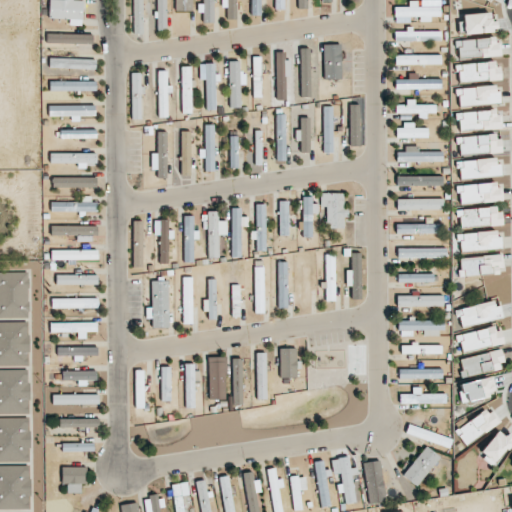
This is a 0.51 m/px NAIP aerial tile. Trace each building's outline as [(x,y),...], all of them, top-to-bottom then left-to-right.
[(48,0),(48,18),(69,18),(69,25),(82,25),(83,0),(77,0),(48,0)] [(142,0),(132,0),(133,34),(143,34),(142,0)] [(155,0),(157,30),(167,30),(165,0),(155,0)] [(180,0),(180,26),(190,26),(190,0),(180,0)] [(417,6),(417,1),(408,1),(408,7),(393,7),(393,23),(409,22),(409,17),(419,17),(419,22),(430,21),(430,16),(440,16),(440,6),(417,6)] [(460,14),(460,34),(496,33),(496,21),(491,21),(490,13),(460,14)] [(440,30),(405,30),(405,31),(393,31),(393,41),(440,41),(440,30)] [(499,57),(498,38),(456,39),(457,58),(499,57)] [(341,44),(322,44),(323,79),(341,79),(341,44)] [(310,48),(299,48),(300,97),(311,96),(310,48)] [(286,100),(286,76),(290,76),(290,60),(285,60),(285,52),(275,52),(274,100),(286,100)] [(394,64),(441,65),(441,55),(394,54),(394,64)] [(260,57),(251,57),(252,97),(261,97),(260,57)] [(95,59),(49,58),(49,67),(95,68),(95,59)] [(500,79),(498,60),(456,64),(458,83),(500,79)] [(241,108),(240,84),(245,84),(245,72),(240,72),(240,61),(228,61),(229,108),(241,108)] [(217,110),(216,74),(214,74),(214,63),(205,63),(206,110),(217,110)] [(191,66),(181,67),(181,113),(191,113),(191,66)] [(166,70),(157,71),(158,117),(168,117),(166,70)] [(140,73),(130,73),(132,120),(141,119),(140,73)] [(441,79),(417,79),(417,73),(407,73),(408,79),(394,79),(394,89),(441,89),(441,79)] [(96,81),(49,81),(49,91),(96,90),(96,81)] [(457,88),(458,105),(499,103),(498,85),(457,88)] [(436,103),(407,103),(407,105),(395,104),(395,113),(417,113),(417,118),(427,118),(427,113),(435,113),(436,103)] [(359,104),(348,104),(349,146),(359,146),(359,104)] [(49,105),(49,116),(71,116),(71,121),(80,121),(80,116),(95,116),(95,105),(49,105)] [(321,152),(332,152),(333,107),(322,107),(321,152)] [(458,130),(500,128),(499,110),(457,112),(458,130)] [(285,160),(286,114),(275,114),(274,160),(285,160)] [(309,117),(299,117),(299,130),(294,130),(294,141),(299,141),(299,152),(310,152),(309,117)] [(427,138),(427,128),(413,128),(413,124),(396,124),(396,137),(427,138)] [(96,130),(60,129),(60,137),(96,138),(96,130)] [(190,130),(180,130),(181,177),(191,176),(190,130)] [(457,136),(459,155),(500,152),(499,134),(457,136)] [(237,136),(229,136),(230,168),(238,168),(237,136)] [(214,171),(214,137),(203,137),(203,171),(214,171)] [(166,139),(149,140),(150,178),(167,177),(166,139)] [(419,151),(419,146),(403,146),(404,152),(396,152),(396,162),(443,161),(442,151),(419,151)] [(96,153),(50,153),(50,163),(77,162),(77,168),(86,168),(86,163),(96,163),(96,153)] [(498,159),(459,160),(459,178),(499,176),(498,159)] [(443,176),(395,176),(395,185),(443,186),(443,176)] [(96,188),(96,177),(50,178),(50,189),(96,188)] [(500,201),(499,183),(458,185),(459,203),(500,201)] [(343,193),(320,193),(320,206),(326,206),(327,228),(346,228),(346,209),(343,209),(343,193)] [(312,213),(314,213),(315,197),(302,196),(301,237),(312,237),(312,213)] [(81,202),(51,201),(50,212),(96,212),(97,198),(81,198),(81,202)] [(396,210),(443,209),(443,198),(396,199),(396,210)] [(288,200),(278,201),(278,235),(288,235),(288,200)] [(255,251),(266,250),(265,204),(254,204),(255,231),(250,231),(250,239),(255,239),(255,251)] [(458,227),(500,226),(500,207),(457,209),(458,227)] [(231,258),(241,258),(241,226),(248,226),(248,216),(241,217),(241,208),(231,208),(231,258)] [(207,258),(218,258),(218,211),(207,211),(207,258)] [(193,216),(183,216),(184,262),(193,262),(193,239),(198,239),(198,230),(193,230),(193,216)] [(159,264),(167,264),(168,219),(160,219),(159,264)] [(133,267),(142,267),(142,221),(132,221),(133,267)] [(395,234),(442,233),(442,223),(395,224),(395,234)] [(96,225),(50,226),(51,235),(97,235),(96,225)] [(502,249),(501,237),(496,237),(496,231),(457,233),(458,250),(502,249)] [(396,258),(446,257),(446,248),(396,248),(396,258)] [(96,250),(50,249),(50,259),(96,259),(96,250)] [(360,252),(350,253),(351,299),(361,299),(360,252)] [(323,255),(324,300),(335,300),(334,254),(323,255)] [(459,257),(459,276),(501,274),(501,255),(459,257)] [(276,307),(288,307),(287,261),(276,261),(276,307)] [(311,303),(311,266),(301,267),(302,303),(311,303)] [(253,313),(264,313),(263,267),(252,267),(253,313)] [(0,293),(0,318),(28,318),(28,272),(0,272),(0,293)] [(433,273),(396,274),(396,282),(433,282),(433,273)] [(97,275),(51,275),(51,284),(97,285),(97,275)] [(183,323),(192,323),(191,277),(182,277),(183,323)] [(207,279),(208,319),(216,319),(215,279),(207,279)] [(230,316),(240,316),(239,282),(230,282),(230,316)] [(148,288),(149,326),(169,326),(168,287),(148,288)] [(443,296),(396,294),(395,305),(443,306),(443,296)] [(97,298),(52,298),(51,307),(97,308),(97,298)] [(500,318),(497,300),(456,309),(460,327),(500,318)] [(442,320),(398,319),(398,336),(413,336),(413,330),(422,330),(422,336),(442,336),(442,320)] [(0,342),(0,366),(29,366),(28,321),(0,321),(0,342)] [(50,323),(50,332),(77,332),(77,338),(86,338),(86,332),(96,332),(96,322),(50,323)] [(461,353),(501,343),(497,325),(457,335),(461,353)] [(441,344),(400,345),(400,354),(441,353),(441,344)] [(97,346),(51,347),(51,358),(97,357),(97,346)] [(279,378),(296,377),(296,348),(278,348),(279,378)] [(504,366),(501,350),(460,358),(463,374),(504,366)] [(265,352),(255,352),(256,400),(266,400),(265,352)] [(233,405),(242,404),(241,359),(232,359),(233,405)] [(194,407),(193,364),(184,364),(185,407),(194,407)] [(442,378),(442,368),(398,369),(398,380),(442,378)] [(0,405),(0,414),(29,414),(28,370),(0,369),(0,405)] [(135,407),(144,407),(143,370),(134,370),(135,407)] [(62,371),(62,381),(77,380),(78,386),(87,385),(86,381),(96,381),(96,371),(62,371)] [(462,402),(496,395),(492,377),(458,384),(462,402)] [(421,394),(421,387),(411,387),(411,394),(399,394),(399,404),(446,403),(446,394),(421,394)] [(67,394),(67,391),(52,391),(52,404),(98,403),(98,394),(67,394)] [(500,422),(490,407),(455,431),(465,446),(500,422)] [(0,462),(29,462),(29,418),(0,417),(0,462)] [(99,418),(59,419),(59,427),(99,427),(99,418)] [(448,438),(413,425),(410,434),(445,446),(448,438)] [(511,446),(511,439),(500,429),(478,453),(493,467),(511,446)] [(93,443),(62,443),(62,451),(93,452),(93,443)] [(416,486),(440,457),(426,446),(402,475),(416,486)] [(330,459),(333,474),(339,473),(341,484),(336,485),(337,493),(342,492),(345,504),(356,502),(353,487),(360,486),(356,467),(350,468),(348,456),(330,459)] [(331,505),(322,460),(311,462),(320,508),(331,505)] [(30,466),(0,466),(0,509),(30,509),(30,466)] [(61,484),(67,484),(66,492),(81,493),(81,484),(86,484),(86,467),(62,466),(61,484)] [(366,502),(384,501),(383,484),(388,483),(387,466),(363,468),(366,502)] [(265,469),(273,511),(283,511),(277,479),(275,468),(265,469)] [(246,511),(257,511),(254,471),(243,473),(246,511)] [(233,511),(230,475),(220,476),(223,511),(233,511)] [(290,477),(291,510),(301,510),(300,489),(306,489),(305,476),(290,477)] [(195,481),(200,511),(210,511),(204,479),(195,481)] [(182,511),(181,484),(173,484),(174,511),(182,511)] [(121,511),(138,511),(137,503),(121,504),(121,511)]
